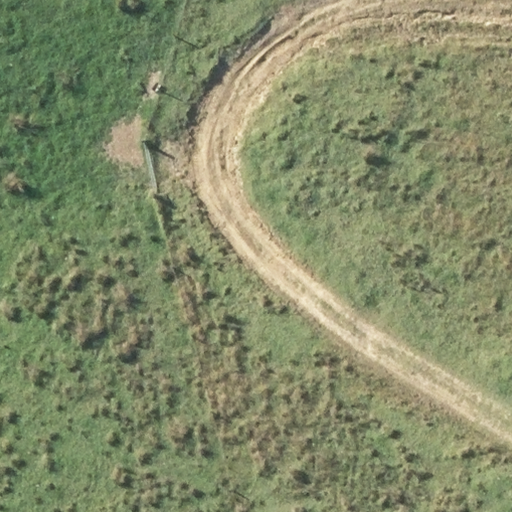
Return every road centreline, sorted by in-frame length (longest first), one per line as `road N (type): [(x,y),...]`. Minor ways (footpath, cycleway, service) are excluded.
road 1 (track): [(511,450),(450,420),(252,289),(191,173)]
road 2 (track): [(511,29),(435,31),(287,82),(191,173)]
